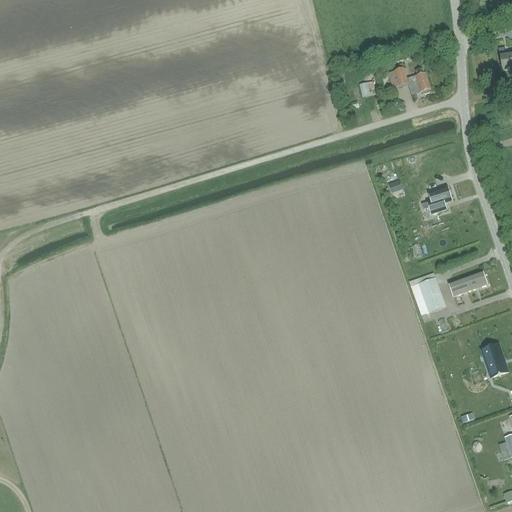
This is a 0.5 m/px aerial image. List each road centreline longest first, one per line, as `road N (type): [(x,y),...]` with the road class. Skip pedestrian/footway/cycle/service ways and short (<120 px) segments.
road 1 (unclassified): [(82,215),(462,100)]
road 2 (unclassified): [(511,281),(466,145),(462,100)]
